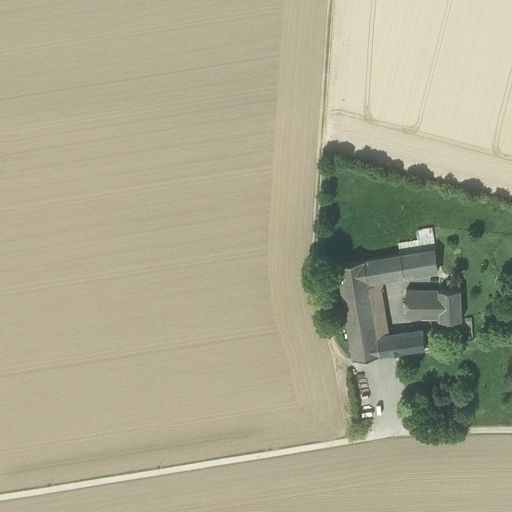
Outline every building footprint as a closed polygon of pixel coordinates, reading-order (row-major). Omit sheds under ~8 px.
[(361,356),(362,361),(392,354),(393,354),(390,339),(379,284),(445,266),(436,231),(435,227),(424,228),(427,240),(429,249),(406,254),(344,269),(361,356)] [(404,245),(406,254),(429,249),(427,240),(404,245)] [(455,277),(456,286),(466,285),(466,276),(455,277)] [(448,312),(449,318),(468,317),(466,285),(456,286),(447,286),(448,312)] [(415,288),(416,313),(439,312),(448,312),(447,286),(415,288)] [(418,318),(419,328),(429,328),(428,317),(418,318)] [(390,339),(393,354),(402,352),(433,346),(431,336),(430,331),(390,339)]
